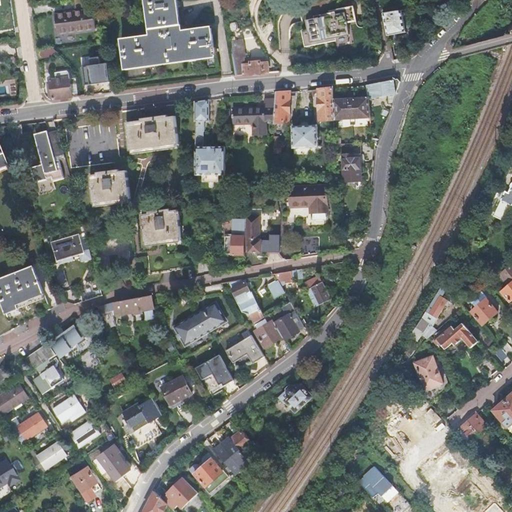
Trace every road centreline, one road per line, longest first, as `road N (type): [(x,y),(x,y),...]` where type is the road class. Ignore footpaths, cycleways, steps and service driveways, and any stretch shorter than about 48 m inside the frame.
road 1 (residential): [(365,261),(117,297),(0,354)]
road 2 (residential): [(37,112),(391,70)]
road 3 (residential): [(365,261),(331,330),(183,443),(135,511)]
road 4 (residential): [(417,65),(393,125),(365,261)]
